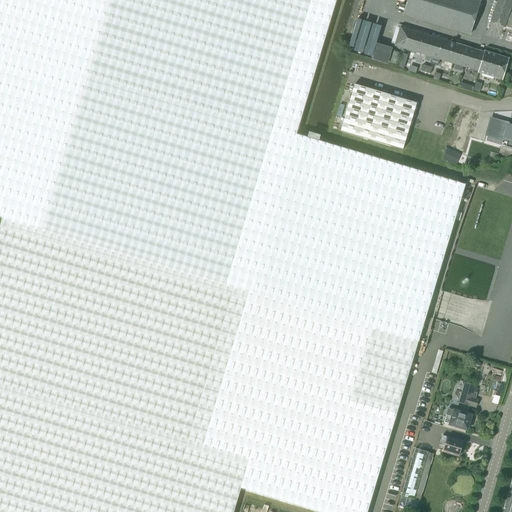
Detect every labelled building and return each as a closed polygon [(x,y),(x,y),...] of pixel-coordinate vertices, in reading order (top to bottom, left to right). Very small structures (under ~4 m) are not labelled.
[(0,0),(0,215),(1,216),(0,219),(0,511),(232,511),(241,487),(247,489),(299,505),(321,511),(365,511),(417,342),(464,189),(465,185),(295,134),(335,0),(0,0)] [(469,36),(479,1),(474,0),(408,0),(404,16),(469,36)] [(505,27),(505,25),(511,27),(511,12),(510,12),(511,3),(511,0),(497,0),(491,23),(505,27)] [(501,81),(508,59),(485,52),(484,53),(400,26),(394,45),(479,72),(478,73),(501,81)] [(340,132),(402,150),(416,103),(354,85),(340,132)] [(491,119),(486,135),(504,140),(504,137),(508,138),(505,146),(511,148),(511,123),(511,127),(507,126),(508,124),(491,119)] [(457,380),(454,389),(461,390),(457,402),(462,403),(474,406),(475,407),(478,399),(476,399),(475,398),(476,393),(473,392),(475,386),(467,383),(457,380)] [(443,423),(449,425),(466,430),(467,428),(468,429),(470,423),(469,422),(471,415),(447,408),(443,423)] [(461,450),(463,442),(441,436),(439,442),(444,444),(441,452),(459,457),(460,454),(461,455),(462,450),(461,450)] [(401,496),(398,506),(416,511),(433,454),(415,449),(401,493),(400,495),(401,496)]
